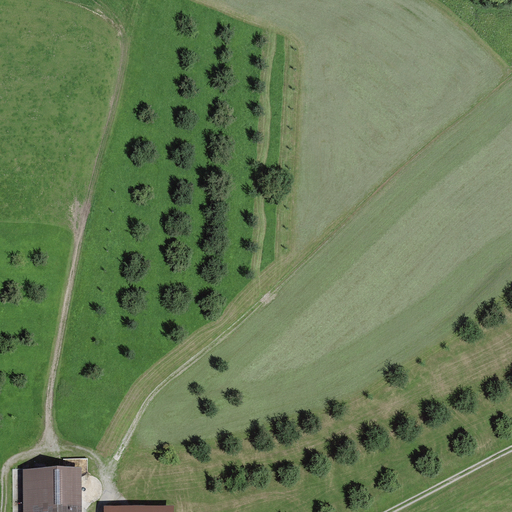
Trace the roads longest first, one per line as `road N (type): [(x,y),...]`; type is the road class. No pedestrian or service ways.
road 1 (track): [(511,77),(151,399),(114,464),(101,511)]
road 2 (track): [(74,0),(102,12),(120,36),(120,65),(42,448),(89,463),(105,494)]
road 3 (track): [(391,511),(511,449)]
